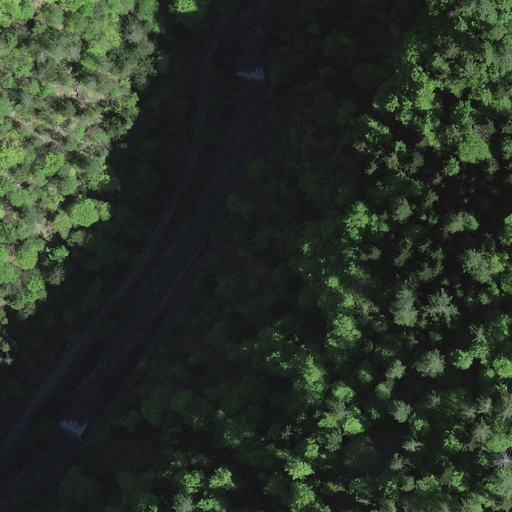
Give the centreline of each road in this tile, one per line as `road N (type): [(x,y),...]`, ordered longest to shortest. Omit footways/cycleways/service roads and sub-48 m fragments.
road 1 (track): [(0,454),(174,202),(189,169),(204,64),(230,0)]
road 2 (track): [(511,201),(466,332),(352,511)]
